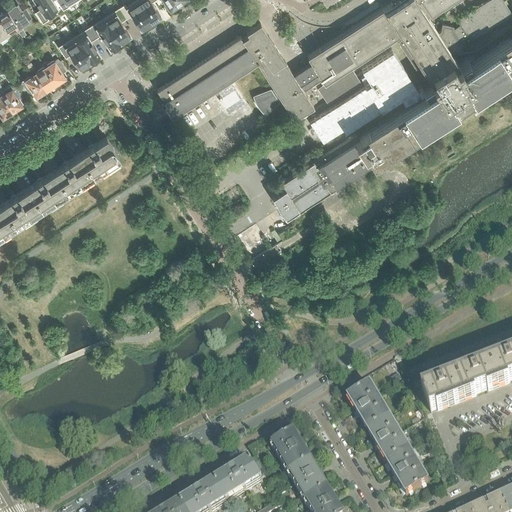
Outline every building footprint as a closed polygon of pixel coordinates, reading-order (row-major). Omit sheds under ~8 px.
[(48,19),(45,15),(57,8),(51,0),(34,0),(40,9),(35,12),(42,23),(48,19)] [(56,0),(63,10),(78,0),(56,0)] [(125,4),(119,7),(127,19),(132,15),(141,30),(150,25),(149,24),(151,23),(135,0),(126,6),(125,4)] [(135,0),(151,23),(152,22),(153,23),(162,17),(152,2),(155,0),(135,0)] [(511,0),(401,0),(398,2),(394,4),(391,1),(391,2),(390,2),(344,32),(339,35),(337,37),(307,56),(310,60),(311,61),(311,62),(293,73),(292,72),(292,71),(260,23),(259,24),(254,27),(251,29),(246,32),(248,35),(243,38),(242,38),(241,35),(158,89),(157,90),(161,96),(164,100),(167,104),(165,105),(171,115),(172,116),(176,113),(174,111),(222,80),(226,87),(216,94),(229,114),(245,104),(231,84),(234,83),(229,76),(248,63),(251,61),(250,60),(254,57),(257,62),(274,88),(271,90),(254,97),(256,102),(259,101),(263,108),(261,110),(265,114),(279,102),(278,101),(281,99),(293,117),(293,118),(307,109),(313,105),(305,92),(304,90),(322,78),(323,81),(324,81),(325,83),(322,85),(331,98),(331,99),(360,81),(359,80),(357,82),(348,68),(347,66),(354,61),(385,41),(388,39),(391,38),(399,32),(402,36),(397,39),(401,45),(403,48),(423,80),(428,77),(431,82),(422,88),(422,87),(417,89),(392,49),(361,69),(370,82),(310,121),(323,142),(343,129),(345,133),(401,97),(404,102),(425,92),(426,93),(420,96),(415,100),(406,105),(371,128),(358,137),(357,134),(356,133),(351,137),(348,138),(346,140),(341,143),(313,161),(276,185),(274,186),(278,192),(272,196),(274,200),(283,213),(285,217),(291,213),(293,215),(295,214),(330,192),(334,189),(337,187),(366,168),(365,168),(372,163),(372,164),(381,158),(395,149),(398,147),(418,134),(420,133),(473,98),(509,75),(511,73),(511,0)] [(164,0),(170,10),(185,0),(164,0)] [(32,18),(25,8),(22,11),(17,4),(16,5),(15,4),(12,6),(12,7),(8,10),(18,27),(32,18)] [(119,7),(104,17),(120,42),(122,41),(122,42),(131,37),(121,22),(127,19),(119,7)] [(18,27),(8,10),(3,13),(2,13),(0,13),(0,20),(9,33),(18,27)] [(104,17),(89,27),(96,38),(101,35),(105,42),(106,42),(111,50),(119,44),(119,43),(120,42),(104,17)] [(0,38),(9,33),(0,20),(0,38)] [(89,27),(73,37),(90,62),(91,61),(92,62),(100,57),(95,49),(95,48),(91,41),(96,38),(89,27)] [(73,37),(58,47),(64,55),(65,58),(71,55),(80,70),(89,64),(88,63),(90,62),(73,37)] [(22,54),(17,47),(13,50),(17,57),(22,54)] [(65,78),(54,61),(49,65),(46,61),(42,64),(44,68),(55,84),(60,81),(61,82),(64,80),(64,78),(65,78)] [(55,84),(44,68),(35,74),(46,90),(50,87),(51,88),(54,86),(54,85),(55,84)] [(46,90),(35,74),(22,83),(19,85),(23,92),(27,90),(28,92),(32,90),(36,97),(37,96),(38,96),(41,94),(41,93),(46,90)] [(21,94),(24,93),(23,92),(19,85),(16,87),(15,86),(12,88),(9,84),(2,88),(0,84),(0,91),(2,95),(12,112),(17,109),(18,109),(21,107),(21,106),(22,105),(19,99),(22,97),(21,94)] [(12,112),(2,95),(0,96),(0,113),(3,118),(4,117),(5,117),(8,116),(8,114),(12,112)] [(118,159),(120,157),(106,137),(107,139),(99,144),(98,142),(80,153),(94,174),(95,173),(101,179),(121,167),(118,159)] [(94,174),(80,153),(68,161),(63,164),(54,170),(68,191),(69,190),(76,196),(95,183),(92,175),(94,174)] [(68,191),(54,170),(46,176),(42,178),(28,187),(42,208),(44,207),(50,212),(69,200),(66,192),(68,191)] [(42,208),(28,187),(20,192),(16,195),(2,204),(16,225),(18,224),(24,229),(43,217),(40,209),(42,208)] [(16,225),(2,204),(0,205),(0,244),(17,234),(15,226),(16,225)] [(283,240),(314,220),(307,210),(295,218),(293,223),(278,233),(283,240)] [(511,382),(511,356),(508,358),(508,356),(506,357),(504,358),(504,359),(490,365),(498,388),(511,382)] [(498,388),(490,365),(475,371),(474,369),(471,371),(471,372),(456,378),(465,401),(498,388)] [(401,380),(404,378),(402,374),(399,376),(398,375),(391,379),(394,385),(401,381),(401,380)] [(465,401),(456,378),(441,384),(441,383),(439,383),(437,384),(437,385),(422,391),(431,414),(465,401)] [(388,421),(375,399),(370,390),(372,389),(371,387),(348,401),(353,409),(355,408),(358,413),(356,414),(357,415),(356,415),(359,420),(360,419),(360,421),(362,420),(365,424),(363,425),(368,433),(388,421)] [(407,453),(388,421),(368,433),(372,441),(374,440),(377,445),(375,446),(376,447),(378,452),(379,452),(379,453),(381,452),(384,456),(382,457),(387,465),(407,453)] [(430,438),(427,430),(420,433),(423,440),(430,438)] [(311,462),(304,451),(294,434),(280,442),(279,441),(274,444),(275,445),(273,446),(274,449),(276,448),(291,472),(289,473),(290,475),(311,462)] [(425,483),(407,453),(387,465),(392,473),(393,472),(396,476),(394,478),(395,479),(397,484),(398,483),(398,485),(400,483),(403,488),(401,490),(406,497),(428,484),(427,482),(425,483)] [(261,469),(255,459),(250,462),(249,461),(259,478),(267,473),(264,468),(261,469)] [(263,484),(259,478),(249,461),(215,482),(216,484),(229,505),(263,484)] [(328,490),(321,479),(311,462),(290,475),(291,476),(293,475),(308,500),(306,501),(307,503),(328,490)] [(451,481),(449,476),(441,480),(444,486),(451,481)] [(217,511),(229,505),(216,484),(215,482),(180,504),(185,511),(217,511)] [(340,511),(334,502),(328,490),(307,503),(308,505),(310,504),(314,511),(340,511)] [(511,511),(511,491),(501,497),(508,511),(511,511)] [(508,511),(501,497),(470,511),(508,511)]
